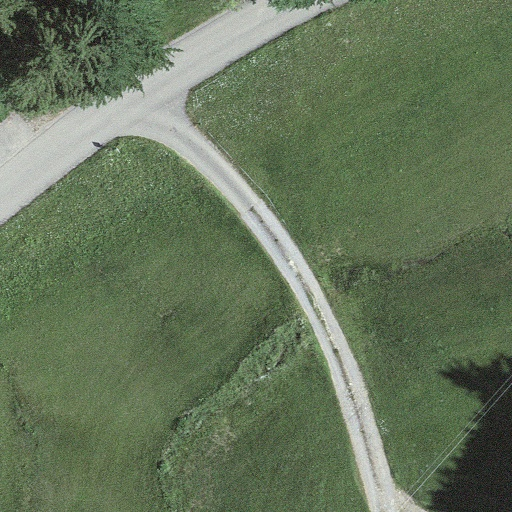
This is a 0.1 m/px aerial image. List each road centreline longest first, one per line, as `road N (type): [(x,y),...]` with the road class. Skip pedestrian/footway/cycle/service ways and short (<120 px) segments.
road 1 (track): [(387,511),(354,395),(303,279),(234,190),(119,102)]
road 2 (unclassified): [(0,200),(119,102),(314,0)]
